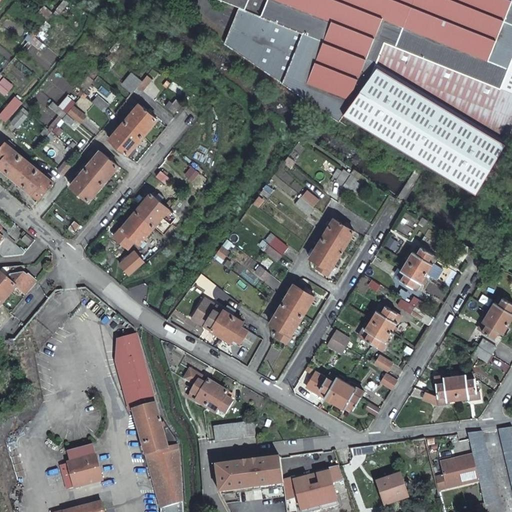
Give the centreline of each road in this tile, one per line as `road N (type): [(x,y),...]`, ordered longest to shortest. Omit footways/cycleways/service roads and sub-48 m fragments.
road 1 (unknown): [(88,336),(70,349),(62,399),(34,433),(40,477),(69,494),(132,470)]
road 2 (residential): [(69,257),(140,314),(278,395)]
road 3 (residential): [(69,257),(217,81)]
road 4 (residential): [(278,395),(394,204)]
road 5 (residential): [(477,260),(376,435)]
road 6 (unknown): [(148,511),(88,336)]
road 7 (unknown): [(341,292),(299,261),(267,312),(243,375)]
road 8 (residential): [(207,455),(351,438)]
